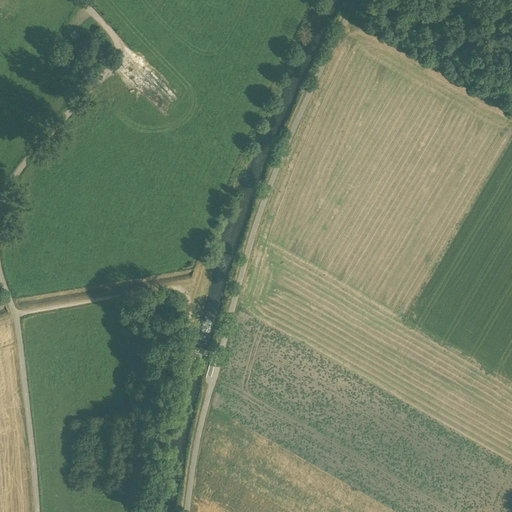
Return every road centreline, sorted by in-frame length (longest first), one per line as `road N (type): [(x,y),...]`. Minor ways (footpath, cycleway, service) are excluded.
road 1 (track): [(209,389),(244,263),(364,0)]
road 2 (track): [(78,0),(118,42),(118,60),(14,172),(0,208)]
road 3 (track): [(15,315),(198,284),(183,342),(194,345)]
road 4 (track): [(15,315),(35,511)]
road 5 (track): [(185,511),(209,389)]
